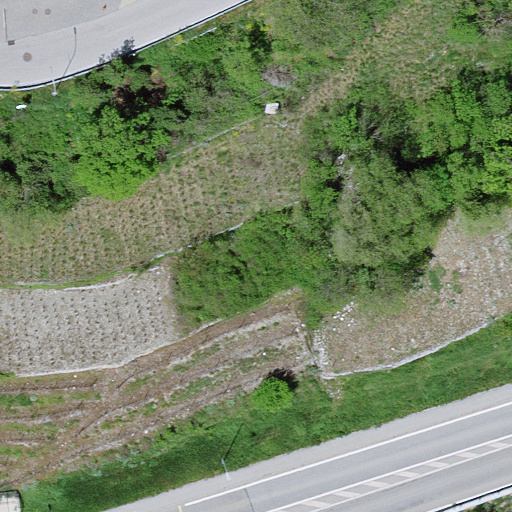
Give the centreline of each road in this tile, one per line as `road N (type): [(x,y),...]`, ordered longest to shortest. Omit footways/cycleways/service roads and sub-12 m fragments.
road 1 (tertiary): [(293,511),(511,441)]
road 2 (tertiary): [(0,68),(70,52),(187,0)]
